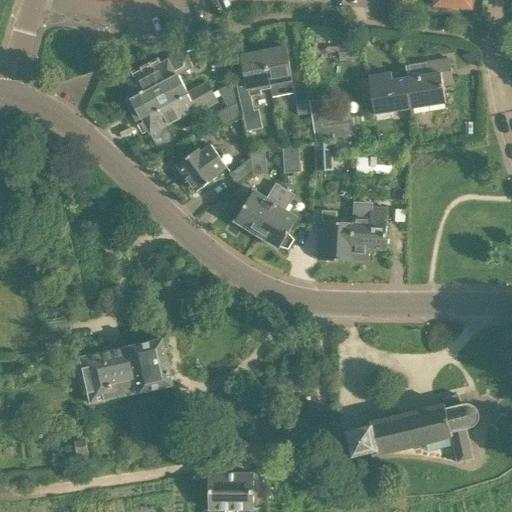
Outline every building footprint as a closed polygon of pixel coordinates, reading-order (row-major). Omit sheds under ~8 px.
[(351,43),(333,44),(333,58),(352,57),(351,43)] [(286,46),(264,51),(271,85),(271,88),(273,95),(293,91),(295,103),(308,101),(304,83),(293,85),(286,46)] [(126,101),(131,111),(183,83),(178,74),(191,67),(187,51),(171,57),(171,58),(123,83),(131,98),(126,101)] [(249,94),(239,96),(243,115),(254,112),(251,97),(262,95),(261,89),(271,88),(271,85),(264,51),(241,55),(249,94)] [(419,76),(406,78),(410,108),(446,103),(443,85),(453,84),(449,58),(417,63),(419,76)] [(410,108),(406,78),(392,80),(391,73),(368,77),(374,114),(410,108)] [(226,107),(216,113),(223,125),(241,115),(234,103),(237,101),(234,80),(217,88),(226,107)] [(183,83),(131,111),(137,121),(142,119),(150,134),(217,99),(212,90),(214,88),(210,81),(188,92),(183,83)] [(334,170),(333,143),(315,143),(316,171),(334,170)] [(198,149),(177,164),(189,182),(186,184),(190,190),(193,188),(196,192),(218,176),(216,174),(227,167),(211,145),(201,152),(198,149)] [(283,146),(284,173),(300,172),(299,145),(283,146)] [(251,157),(230,175),(237,183),(253,170),(253,174),(267,172),(264,147),(250,149),(251,157)] [(371,167),(370,174),(392,176),(392,167),(377,166),(376,168),(371,167)] [(236,221),(258,234),(284,190),(275,184),(267,198),(254,191),(244,207),(235,201),(227,215),(236,220),(236,221)] [(284,190),(258,234),(279,248),(280,246),(288,249),(294,238),(288,234),(297,218),(285,209),(294,195),(284,190)] [(353,207),(352,223),(351,260),(369,261),(369,248),(385,249),(388,209),(353,207)] [(351,260),(352,223),(336,222),(336,213),(323,212),(323,221),(320,221),(320,230),(318,230),(318,246),(319,246),(318,259),(351,261),(351,260)] [(43,323),(46,350),(68,347),(65,319),(43,323)] [(130,346),(141,392),(172,385),(162,340),(130,347),(130,346)] [(81,377),(84,376),(86,387),(83,388),(86,400),(89,400),(90,404),(140,393),(140,392),(141,392),(130,346),(80,357),(81,363),(78,363),(81,377)] [(308,381),(292,373),(287,385),(302,392),(308,381)] [(370,425),(347,430),(354,457),(371,453),(372,456),(382,454),(382,453),(425,442),(427,451),(453,445),(457,463),(474,459),(466,428),(470,427),(472,426),(474,425),(476,423),(477,422),(478,420),(478,417),(478,415),(478,413),(477,411),(476,409),(475,407),(473,406),(471,405),(469,404),(467,404),(465,404),(461,405),(459,395),(442,399),(443,404),(370,422),(370,425)] [(76,451),(88,449),(86,440),(75,442),(76,451)] [(209,510),(253,510),(253,473),(210,473),(209,510)]
